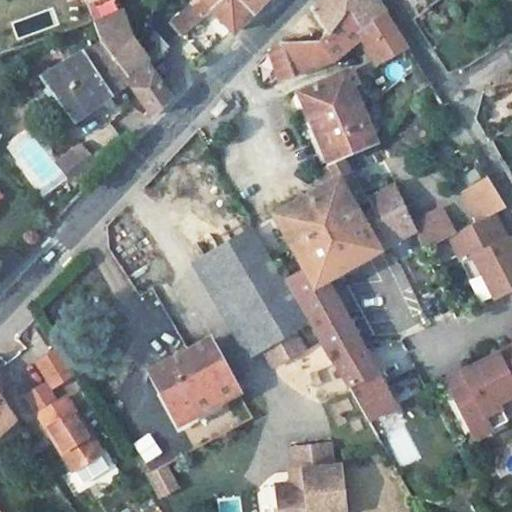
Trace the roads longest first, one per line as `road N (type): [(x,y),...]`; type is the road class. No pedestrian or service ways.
road 1 (tertiary): [(290,0),(0,304)]
road 2 (residential): [(449,94),(511,202)]
